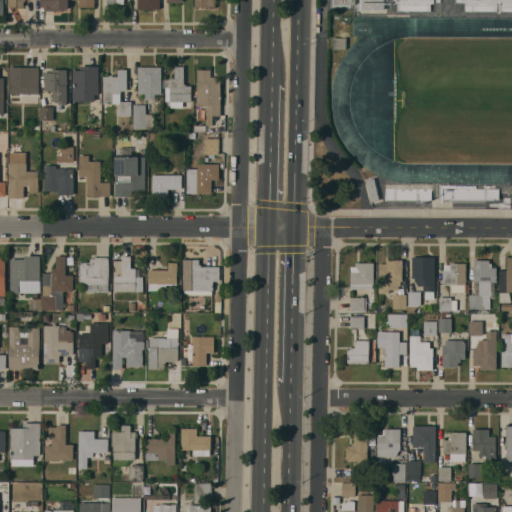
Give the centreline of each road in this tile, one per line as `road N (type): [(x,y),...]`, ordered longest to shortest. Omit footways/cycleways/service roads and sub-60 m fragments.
road 1 (tertiary): [(511,230),(0,229)]
road 2 (primary): [(267,230),(261,511)]
road 3 (residential): [(241,38),(0,35)]
road 4 (residential): [(236,397),(0,395)]
road 5 (primary): [(294,230),(297,0)]
road 6 (residential): [(511,398),(320,398)]
road 7 (primary): [(272,83),(267,230)]
road 8 (primary): [(288,511),(291,367)]
road 9 (primary): [(291,367),(294,230)]
